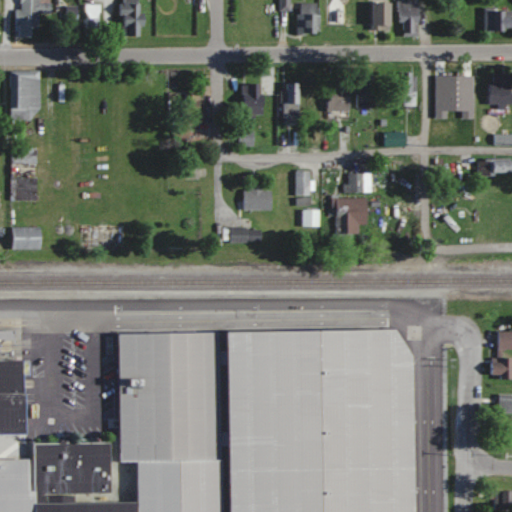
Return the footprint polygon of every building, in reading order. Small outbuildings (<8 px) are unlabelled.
[(47,12),(47,1),(35,2),(35,0),(13,0),(14,37),(28,37),(28,28),(35,28),(35,12),(47,12)] [(137,34),(136,0),(117,0),(117,34),(137,34)] [(286,0),(276,0),(276,9),(286,9),(286,0)] [(350,35),(350,0),(328,0),(329,35),(350,35)] [(385,0),(365,0),(365,24),(385,24),(385,0)] [(414,0),(394,0),(395,34),(415,34),(414,0)] [(315,1),(293,2),(294,32),(316,32),(315,1)] [(82,36),(96,36),(96,2),(82,2),(82,36)] [(480,30),(508,30),(508,8),(480,8),(480,30)] [(74,9),(62,9),(62,35),(74,35),(74,9)] [(36,111),(36,70),(6,70),(6,119),(28,119),(28,111),(36,111)] [(412,105),(412,71),(395,71),(395,105),(412,105)] [(432,83),(432,105),(453,105),(453,72),(440,72),(440,83),(432,83)] [(508,72),(485,72),(485,106),(508,106),(508,72)] [(372,107),(371,73),(353,73),(354,107),(372,107)] [(316,81),(299,81),(299,109),(316,109),(316,81)] [(344,110),(344,81),(323,81),(323,110),(344,110)] [(294,117),(294,82),(280,82),(280,117),(294,117)] [(258,116),(258,83),(237,83),(237,116),(258,116)] [(185,122),(195,123),(196,92),(185,92),(185,101),(191,102),(191,105),(179,105),(178,124),(172,124),(171,136),(184,137),(185,122)] [(235,145),(250,145),(250,130),(235,130),(235,145)] [(402,145),(402,131),(381,131),(381,145),(402,145)] [(31,200),(31,148),(6,147),(5,200),(31,200)] [(508,158),(483,158),(483,172),(508,172),(508,158)] [(292,171),(292,204),(307,204),(307,171),(292,171)] [(368,192),(368,172),(341,172),(341,192),(368,192)] [(268,210),(268,190),(259,190),(259,186),(239,186),(239,210),(268,210)] [(330,198),(330,238),(352,238),(352,198),(330,198)] [(409,199),(388,199),(388,225),(394,225),(394,236),(409,236),(409,199)] [(300,210),(299,224),(314,225),(315,210),(300,210)] [(471,210),(471,233),(507,233),(507,210),(471,210)] [(6,227),(6,249),(36,249),(36,227),(6,227)] [(258,228),(225,228),(225,242),(258,242),(258,228)] [(511,377),(511,357),(500,358),(500,349),(511,348),(511,330),(494,331),(494,367),(485,367),(485,377),(511,377)] [(382,332),(401,359),(404,511),(0,511),(0,359),(26,359),(26,435),(33,442),(116,441),(115,333),(382,332)] [(511,411),(511,394),(494,394),(494,412),(511,411)] [(490,511),(511,510),(511,490),(490,490),(490,511)]
